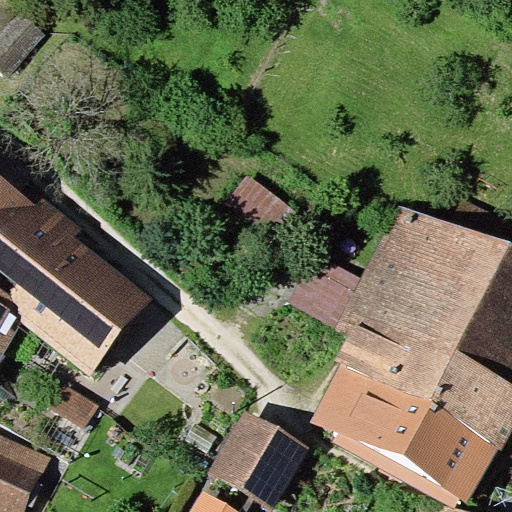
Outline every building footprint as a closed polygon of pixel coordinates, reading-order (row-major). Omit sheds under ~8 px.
[(0,147),(0,264),(38,197),(49,177),(0,147)] [(261,183),(240,214),(300,255),(322,224),(261,183)] [(84,229),(38,197),(0,264),(0,288),(32,307),(24,321),(90,373),(150,299),(74,237),(84,229)] [(511,260),(401,204),(334,333),(348,340),(338,362),(423,404),(498,444),(507,448),(511,438),(511,260)] [(0,345),(7,350),(24,321),(32,307),(0,288),(0,345)] [(394,461),(423,404),(338,362),(310,420),(394,461)] [(468,501),(498,444),(423,404),(394,461),(468,501)] [(262,432),(235,489),(282,511),(290,511),(317,459),(262,432)] [(0,446),(0,511),(41,511),(60,477),(0,446)]
